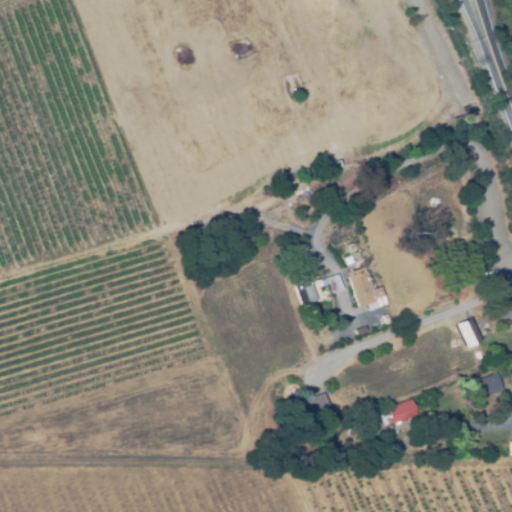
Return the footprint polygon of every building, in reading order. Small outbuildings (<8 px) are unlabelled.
[(333,170),(331,163),(339,161),(341,168),(333,170)] [(310,248),(302,251),(298,240),(305,237),(310,248)] [(363,265),(371,288),(376,286),(379,294),(374,296),(375,300),(357,306),(345,271),(363,265)] [(302,310),(291,281),(297,279),(299,285),(309,282),(311,286),(306,288),(313,306),(302,310)] [(462,348),(453,327),(467,320),(470,326),(478,322),(485,336),(477,340),(477,341),(462,348)] [(482,398),(476,381),(488,377),(487,375),(496,372),(502,390),(492,394),(493,394),(482,398)] [(299,425),(291,406),(321,393),(329,412),(299,425)] [(385,425),(377,429),(372,416),(384,411),(384,410),(385,409),(408,400),(414,415),(390,425),(389,424),(385,425)]
